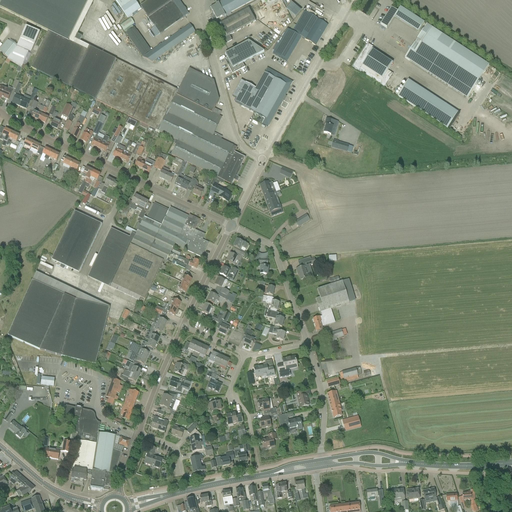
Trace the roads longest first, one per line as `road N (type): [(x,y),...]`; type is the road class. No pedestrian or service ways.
road 1 (unclassified): [(230,224),(0,109)]
road 2 (unclassified): [(263,161),(355,0)]
road 3 (unclassified): [(263,161),(242,147),(234,129),(201,0)]
road 4 (residential): [(307,343),(272,247),(230,224)]
road 5 (unclassified): [(260,476),(246,411),(230,389),(243,354)]
road 6 (unknown): [(130,176),(78,286)]
